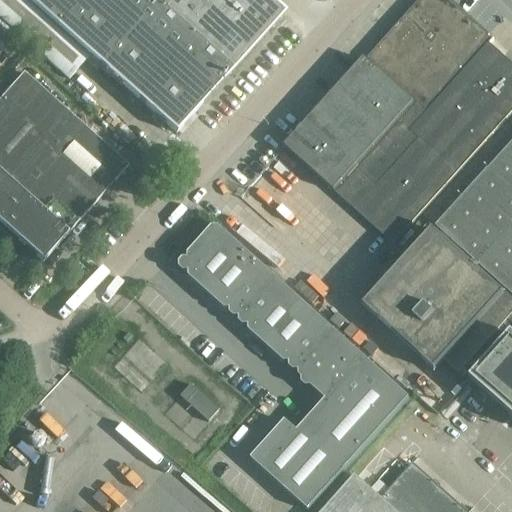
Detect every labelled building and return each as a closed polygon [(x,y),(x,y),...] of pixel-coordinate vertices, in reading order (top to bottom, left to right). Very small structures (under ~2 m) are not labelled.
[(0,0),(0,19),(69,81),(90,57),(174,134),(176,135),(283,16),(265,0),(0,0)] [(448,0),(421,0),(366,62),(416,104),(427,114),(493,40),(448,0)] [(511,57),(493,40),(427,114),(410,132),(458,175),(511,114),(511,57)] [(364,61),(355,71),(284,150),(334,194),(335,193),(416,104),(366,62),(364,61)] [(0,101),(0,221),(83,128),(24,75),(0,101)] [(416,104),(335,193),(393,246),(458,175),(410,132),(427,114),(416,104)] [(128,168),(83,128),(0,221),(0,224),(43,263),(128,168)] [(511,144),(436,229),(511,296),(511,144)] [(145,194),(146,192),(151,187),(145,182),(139,188),(145,194)] [(309,511),(410,399),(218,228),(213,228),(187,257),(187,261),(184,261),(179,266),(179,270),(184,274),(189,274),(189,278),(225,310),(231,310),(231,315),(234,319),(241,318),(240,324),(244,327),(250,327),(249,332),(284,363),(291,363),(291,369),(294,372),(300,371),(299,377),(302,379),(302,385),(306,388),(311,387),(327,401),(298,433),(286,423),(251,461),(308,511),(309,511)] [(459,376),(511,317),(511,296),(436,229),(363,309),(435,374),(445,363),(459,376)] [(511,344),(476,385),(511,416),(511,344)] [(192,386),(181,398),(165,415),(194,441),(210,424),(221,412),(192,386)] [(325,511),(421,511),(441,490),(413,466),(382,501),(356,478),(325,511)] [(465,511),(441,490),(421,511),(465,511)]
